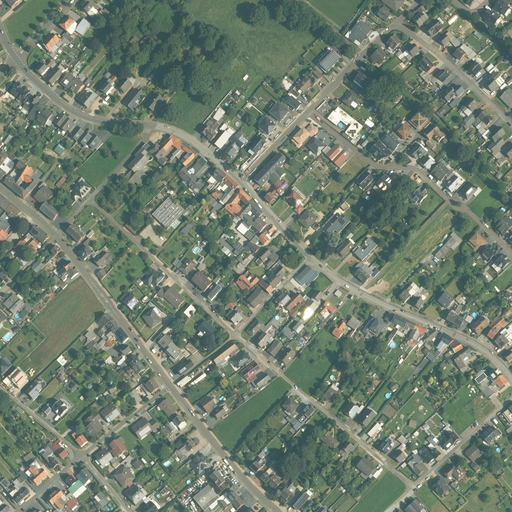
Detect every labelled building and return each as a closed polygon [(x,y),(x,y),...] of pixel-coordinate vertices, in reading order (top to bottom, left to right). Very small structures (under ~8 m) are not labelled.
[(19,0),(5,0),(11,8),(20,1),(19,0)] [(399,0),(388,0),(385,4),(395,12),(403,3),(399,0)] [(87,2),(81,9),(84,11),(83,12),(84,13),(85,12),(92,19),(98,13),(93,8),(87,2)] [(495,8),(494,8),(498,11),(504,16),(509,9),(506,7),(499,2),(495,8)] [(451,16),(456,11),(450,6),(445,11),(451,16)] [(387,13),(382,9),(377,15),(379,17),(379,18),(381,19),(382,19),(386,21),(390,16),(387,13)] [(494,16),(488,11),(483,18),(487,20),(493,25),(498,19),(494,16)] [(421,15),(418,17),(413,22),(419,28),(426,21),(421,15)] [(75,22),(68,16),(64,21),(70,27),(75,22)] [(436,16),(426,25),(429,27),(431,25),(436,21),(436,22),(439,19),(436,16)] [(457,18),(454,16),(447,22),(450,25),(457,18)] [(75,31),(82,36),(90,24),(83,19),(75,31)] [(70,27),(64,21),(59,26),(66,32),(67,31),(70,27)] [(436,21),(431,25),(438,33),(443,29),(436,22),(436,21)] [(359,31),(356,29),(351,36),(356,40),(361,44),(371,31),(364,25),(359,31)] [(438,33),(431,25),(429,27),(425,31),(431,37),(434,35),(435,36),(438,33)] [(66,32),(62,36),(70,42),(73,39),(70,37),(72,35),(71,34),(71,35),(67,31),(66,32)] [(152,40),(155,36),(151,31),(147,35),(152,40)] [(449,32),(444,36),(449,42),(452,44),(456,40),(449,32)] [(52,34),(48,39),(55,45),(60,39),(57,36),(56,37),(52,34)] [(449,42),(444,36),(438,42),(443,47),(449,42)] [(135,37),(129,42),(133,46),(139,40),(135,37)] [(401,44),(395,37),(388,43),(390,47),(393,49),(394,51),(397,48),(400,45),(401,44)] [(456,40),(452,44),(455,49),(463,42),(459,38),(456,40)] [(55,45),(48,39),(43,45),(46,47),(45,48),(49,52),(55,45)] [(419,52),(413,45),(406,51),(412,58),(419,52)] [(459,49),(459,50),(453,56),(459,61),(465,55),(461,52),(459,49)] [(329,53),(328,52),(319,62),(320,63),(317,66),(325,74),(331,68),(332,69),(336,65),(335,64),(340,58),(332,50),(329,53)] [(387,58),(379,50),(372,57),(369,59),(374,64),(377,62),(380,65),(387,58)] [(54,62),(51,59),(45,65),(46,66),(48,68),(50,66),(52,68),(56,64),(54,62)] [(434,68),(425,59),(419,65),(421,67),(424,71),(427,74),(434,68)] [(481,70),(473,62),(469,66),(471,67),(468,70),(474,76),(481,70)] [(42,64),(36,70),(41,75),(48,68),(46,66),(45,67),(42,64)] [(56,64),(52,68),(55,71),(57,68),(63,74),(68,69),(61,64),(59,66),(56,64)] [(491,64),(486,70),(489,72),(494,67),(491,64)] [(370,72),(361,66),(359,69),(365,73),(365,72),(368,75),(370,72)] [(55,71),(46,80),(52,85),(63,74),(57,68),(55,71)] [(495,68),(488,73),(493,78),(496,74),(499,72),(495,68)] [(448,77),(442,71),(436,77),(442,83),(448,77)] [(117,72),(110,81),(113,83),(120,75),(117,72)] [(315,74),(313,72),(311,73),(309,74),(309,75),(309,76),(306,80),(312,85),(313,87),(320,79),(315,74)] [(75,80),(69,74),(61,83),(67,89),(68,88),(75,80)] [(369,81),(360,74),(353,82),(362,89),(369,81)] [(493,78),(491,80),(494,82),(497,79),(499,77),(496,74),(493,78)] [(75,80),(68,88),(72,92),(73,92),(75,93),(77,91),(78,92),(83,86),(76,79),(75,80)] [(123,79),(120,83),(121,83),(117,87),(125,94),(131,87),(127,84),(128,83),(123,79)] [(297,88),(302,93),(303,94),(312,85),(306,80),(306,79),(297,88)] [(497,79),(494,82),(499,87),(502,84),(497,79)] [(491,80),(485,86),(491,92),(495,88),(497,89),(499,87),(494,82),(491,80)] [(110,81),(107,84),(106,84),(101,90),(107,95),(112,89),(110,87),(113,83),(110,81)] [(17,83),(10,92),(16,96),(23,87),(17,83)] [(297,88),(296,86),(289,93),(296,98),(302,93),(297,88)] [(16,96),(16,97),(17,98),(16,99),(17,100),(18,102),(20,101),(21,101),(22,101),(27,94),(29,92),(23,87),(16,96)] [(453,92),(452,92),(455,95),(458,98),(464,92),(458,87),(453,92)] [(453,92),(449,89),(445,93),(444,94),(445,95),(442,98),(447,103),(455,95),(452,92),(453,92)] [(145,97),(136,90),(130,96),(131,96),(129,99),(129,98),(125,104),(128,107),(128,108),(129,109),(130,108),(132,110),(137,104),(134,102),(137,98),(141,102),(145,97)] [(511,104),(511,93),(508,90),(503,95),(503,94),(502,95),(503,96),(500,99),(508,108),(511,104)] [(362,101),(350,92),(343,102),(349,107),(353,102),(358,106),(362,101)] [(82,93),(77,99),(82,103),(87,97),(82,93)] [(30,97),(27,94),(22,101),(25,104),(26,103),(30,97)] [(82,103),(87,108),(95,98),(89,94),(87,97),(82,103)] [(34,95),(30,102),(32,104),(35,106),(39,99),(34,95)] [(161,100),(155,95),(146,106),(154,112),(162,102),(163,101),(161,100)] [(165,96),(161,100),(163,101),(162,102),(165,104),(169,99),(165,96)] [(294,101),(291,98),(287,103),(296,111),(300,106),(294,101)] [(43,101),(39,99),(27,117),(30,119),(32,117),(35,119),(43,108),(44,106),(41,104),(43,101)] [(477,105),(470,99),(464,106),(467,109),(471,113),(475,109),(474,108),(477,105)] [(340,106),(333,101),(330,105),(336,110),(338,108),(340,106)] [(289,108),(282,103),(280,105),(286,111),(289,108)] [(280,105),(278,104),(270,114),(271,115),(278,121),(280,122),(283,119),(286,116),(285,116),(288,112),(286,111),(280,105)] [(43,108),(35,119),(39,122),(40,120),(46,124),(49,120),(52,114),(43,108)] [(338,108),(336,110),(333,114),(332,114),(327,120),(336,127),(340,121),(347,126),(348,124),(352,119),(338,108)] [(217,112),(213,119),(218,122),(222,116),(217,112)] [(484,112),(475,121),(479,125),(488,116),(484,112)] [(427,122),(418,113),(412,120),(414,122),(412,124),(417,129),(418,127),(420,129),(422,127),(427,122)] [(59,116),(54,123),(60,127),(67,119),(61,114),(59,116)] [(278,121),(271,115),(269,118),(275,123),(276,124),(278,121)] [(269,118),(267,116),(265,119),(266,119),(273,125),(275,123),(269,118)] [(488,116),(479,125),(483,130),(492,121),(488,116)] [(217,123),(218,122),(213,118),(210,122),(211,123),(209,126),(207,125),(206,126),(211,131),(217,123)] [(72,123),(67,119),(60,127),(65,132),(67,129),(72,123)] [(273,125),(266,119),(265,119),(258,128),(268,136),(275,127),(273,125)] [(368,119),(365,123),(372,128),(374,124),(368,119)] [(351,126),(345,133),(345,134),(352,140),(356,135),(362,127),(355,121),(351,126)] [(427,122),(422,127),(425,129),(430,123),(428,121),(427,122)] [(217,123),(211,131),(213,132),(219,125),(217,123)] [(411,130),(405,124),(403,126),(409,133),(411,130)] [(205,126),(200,132),(205,137),(211,131),(205,126)] [(311,126),(305,132),(309,136),(311,138),(314,136),(318,132),(311,126)] [(409,133),(403,126),(402,126),(396,133),(404,141),(406,139),(407,139),(409,136),(411,134),(409,133)] [(444,138),(433,126),(423,135),(429,141),(433,137),(438,143),(444,138)] [(71,134),(70,136),(77,141),(78,140),(84,133),(77,127),(76,128),(71,134)] [(499,128),(493,134),(498,140),(499,139),(505,134),(499,128)] [(305,132),(303,130),(293,139),(297,143),(300,146),(309,136),(305,132)] [(487,131),(481,137),(485,141),(487,140),(490,137),(492,135),(488,130),(487,131)] [(211,131),(205,137),(210,141),(216,135),(211,131)] [(218,138),(220,139),(226,133),(224,131),(218,138)] [(91,137),(84,132),(84,133),(78,140),(85,146),(86,144),(91,137)] [(215,145),(220,149),(231,136),(226,132),(226,133),(220,139),(215,145)] [(352,140),(345,134),(345,133),(344,133),(342,136),(350,143),(352,140)] [(399,140),(392,133),(390,136),(397,142),(399,140)] [(498,140),(493,134),(492,135),(490,137),(495,143),(498,140)] [(86,144),(94,149),(94,148),(100,141),(93,135),(91,137),(86,144)] [(390,136),(389,135),(386,138),(387,139),(384,142),(390,148),(394,152),(394,151),(397,148),(396,148),(399,144),(397,142),(390,136)] [(183,145),(172,136),(168,140),(167,139),(166,141),(171,144),(178,149),(179,150),(181,147),(183,145)] [(311,138),(308,142),(310,144),(315,140),(317,138),(314,136),(311,138)] [(244,145),(234,137),(230,142),(233,144),(233,143),(235,145),(240,149),(244,145)] [(495,143),(490,137),(487,140),(492,145),(495,143)] [(263,141),(260,138),(250,149),(253,151),(252,152),(253,152),(254,153),(256,154),(261,147),(262,148),(266,143),(263,141)] [(504,144),(499,139),(498,140),(495,143),(492,145),(489,148),(493,152),(494,153),(498,149),(504,144)] [(310,144),(308,147),(317,155),(321,151),(324,148),(323,148),(315,140),(310,144)] [(103,143),(100,141),(94,148),(97,150),(103,143)] [(171,144),(166,141),(159,149),(164,152),(168,147),(171,144)] [(435,148),(429,142),(428,142),(425,144),(432,151),(435,148)] [(141,149),(151,158),(152,156),(159,149),(154,144),(150,147),(146,143),(141,149)] [(61,155),(66,149),(59,144),(54,150),(61,155)] [(197,154),(184,144),(183,145),(181,147),(185,152),(188,154),(180,162),(185,167),(197,154)] [(377,144),(374,148),(374,149),(371,153),(373,154),(373,155),(376,157),(380,161),(382,159),(387,159),(387,156),(388,155),(384,150),(382,151),(382,149),(377,144)] [(342,151),(337,146),(332,150),(326,156),(332,161),(342,151)] [(422,151),(418,146),(410,154),(416,160),(418,157),(423,152),(422,151)] [(181,147),(179,150),(180,151),(175,156),(178,159),(184,154),(185,152),(181,147)] [(230,147),(225,153),(231,158),(232,157),(233,158),(236,155),(235,154),(236,152),(232,149),(230,147)] [(324,153),(326,156),(332,150),(329,148),(328,149),(324,153)] [(388,150),(386,148),(384,150),(388,155),(389,157),(392,154),(388,150)] [(151,158),(141,149),(133,156),(135,158),(127,167),(131,171),(122,180),(126,184),(144,164),(151,158)] [(164,152),(159,149),(152,156),(158,160),(160,158),(164,153),(164,152)] [(171,155),(168,158),(170,161),(175,156),(180,151),(179,150),(178,149),(171,155)] [(423,152),(418,157),(420,159),(426,153),(423,150),(422,151),(423,152)] [(342,151),(332,161),(338,167),(343,161),(348,157),(342,151)] [(8,158),(13,161),(17,155),(12,152),(8,158)] [(279,155),(268,166),(268,167),(266,169),(265,169),(254,180),(262,187),(269,179),(274,185),(278,181),(281,179),(280,178),(285,174),(280,169),(283,165),(282,164),(285,161),(279,155)] [(432,163),(426,157),(420,164),(426,170),(427,169),(433,164),(432,163)] [(199,162),(190,171),(190,170),(189,170),(188,170),(187,170),(185,167),(177,175),(187,185),(190,182),(194,178),(195,177),(200,170),(205,165),(207,162),(201,158),(198,161),(199,162)] [(14,164),(7,159),(3,164),(10,170),(14,164)] [(443,162),(441,160),(436,165),(435,166),(437,168),(441,164),(443,162)] [(26,165),(20,161),(16,167),(22,171),(25,166),(26,165)] [(433,164),(427,169),(430,171),(435,166),(436,165),(433,162),(432,163),(433,164)] [(144,164),(126,184),(130,187),(134,183),(136,185),(146,175),(144,173),(148,168),(147,167),(145,165),(144,164)] [(437,168),(431,174),(433,175),(433,176),(435,178),(445,168),(441,164),(437,168)] [(209,168),(205,165),(200,170),(195,177),(198,180),(199,179),(209,168)] [(22,171),(17,178),(22,181),(23,182),(24,180),(28,184),(34,189),(37,185),(27,175),(30,169),(25,166),(22,171)] [(445,168),(435,178),(438,180),(440,182),(445,176),(449,172),(445,168)] [(215,173),(212,176),(217,180),(221,184),(223,182),(227,177),(218,169),(215,173)] [(371,173),(367,169),(360,175),(363,177),(367,173),(368,175),(371,173)] [(215,173),(211,170),(206,176),(210,179),(212,176),(215,173)] [(451,170),(449,172),(445,176),(448,178),(454,172),(451,170)] [(368,175),(367,173),(363,177),(357,183),(364,189),(368,185),(370,183),(373,180),(368,175)] [(447,180),(450,182),(454,177),(455,176),(452,173),(447,180)] [(381,180),(376,185),(380,190),(390,180),(385,176),(381,180)] [(9,177),(4,184),(11,189),(15,182),(9,177)] [(198,180),(195,177),(194,178),(190,182),(187,185),(193,191),(194,190),(195,189),(197,189),(198,190),(199,190),(203,186),(200,182),(200,181),(199,179),(198,180)] [(227,177),(223,182),(225,184),(228,187),(232,181),(227,177)] [(445,187),(451,193),(460,183),(454,177),(450,182),(445,187)] [(288,186),(281,179),(278,181),(274,185),(276,187),(269,194),(275,199),(279,194),(283,191),(283,190),(288,186)] [(220,186),(221,184),(217,180),(212,185),(209,185),(207,188),(209,191),(210,190),(214,193),(217,190),(220,186)] [(390,180),(380,190),(385,194),(390,189),(394,185),(390,180)] [(21,184),(16,181),(15,182),(11,189),(15,193),(18,189),(21,184)] [(238,186),(232,181),(228,187),(230,189),(234,191),(238,186)] [(77,188),(76,188),(74,190),(74,192),(82,198),(90,190),(83,183),(81,183),(79,185),(79,186),(77,188)] [(470,183),(460,194),(466,200),(472,194),(477,189),(470,183)] [(34,189),(28,184),(25,187),(30,192),(34,189)] [(40,190),(33,197),(43,207),(45,204),(50,198),(51,198),(53,196),(53,195),(44,186),(40,190)] [(418,186),(412,192),(414,194),(420,188),(418,186)] [(25,187),(21,192),(18,189),(15,193),(23,200),(30,192),(25,187)] [(414,194),(413,196),(415,198),(412,201),(415,204),(417,202),(420,204),(427,196),(425,194),(426,193),(423,190),(422,190),(420,188),(414,194)] [(477,189),(472,194),(475,197),(480,191),(478,188),(477,189)] [(230,189),(227,192),(227,193),(221,200),(225,203),(234,194),(233,192),(234,191),(230,189)] [(214,193),(212,196),(216,200),(221,194),(217,190),(214,193)] [(240,190),(235,196),(239,200),(240,198),(247,204),(250,200),(244,194),(240,190)] [(295,194),(293,192),(286,199),(296,208),(300,205),(303,201),(295,194)] [(79,197),(75,193),(71,197),(75,201),(79,197)] [(269,194),(264,199),(269,204),(270,203),(271,204),(272,204),(274,202),(273,201),(275,199),(269,194)] [(53,196),(51,198),(50,198),(45,204),(53,210),(56,214),(58,212),(60,213),(66,207),(53,196)] [(235,196),(225,208),(230,213),(236,204),(239,200),(235,196)] [(152,216),(167,230),(170,227),(176,220),(185,211),(177,204),(176,206),(169,199),(152,216)] [(247,204),(246,205),(243,208),(248,213),(251,210),(255,205),(250,200),(247,204)] [(6,201),(0,208),(3,210),(6,212),(12,205),(6,201)] [(348,207),(344,203),(340,207),(344,211),(348,207)] [(53,210),(45,204),(43,207),(40,210),(47,217),(53,210)] [(242,210),(236,204),(230,213),(235,217),(238,215),(242,210)] [(12,205),(6,212),(8,214),(10,216),(9,217),(13,220),(14,219),(15,220),(21,213),(12,205)] [(255,205),(251,210),(253,212),(258,218),(263,214),(255,205)] [(300,205),(296,208),(294,210),(299,215),(304,209),(300,205)] [(219,212),(214,208),(211,212),(216,216),(219,212)] [(242,210),(238,215),(245,221),(247,218),(245,217),(248,213),(243,208),(242,210)] [(56,214),(53,210),(47,217),(53,222),(58,215),(56,214)] [(317,220),(308,211),(298,221),(302,224),(303,223),(308,228),(317,220)] [(508,216),(506,214),(499,220),(502,222),(506,218),(508,216)] [(342,216),(339,219),(335,216),(324,227),(330,233),(336,227),(340,231),(349,222),(342,216)] [(266,225),(258,218),(254,223),(252,226),(260,233),(262,230),(266,225)] [(502,222),(496,228),(500,232),(510,221),(506,218),(502,222)] [(180,223),(176,220),(170,227),(173,230),(180,223)] [(244,220),(237,229),(240,232),(245,226),(247,224),(245,221),(244,220)] [(254,223),(250,220),(247,224),(245,226),(249,229),(252,226),(254,223)] [(195,225),(190,221),(184,228),(188,232),(195,225)] [(511,223),(510,221),(500,232),(503,236),(509,230),(511,226),(511,223)] [(5,228),(0,223),(0,227),(0,228),(5,232),(5,233),(10,227),(8,225),(5,228)] [(320,227),(316,223),(312,227),(316,231),(320,227)] [(42,232),(36,226),(29,233),(31,234),(36,239),(42,232)] [(73,226),(66,232),(72,238),(78,232),(79,232),(73,226)] [(249,229),(245,226),(240,232),(244,235),(248,231),(249,229)] [(265,232),(263,234),(265,236),(270,231),(273,234),(275,232),(270,227),(265,232)] [(248,231),(244,235),(250,241),(254,237),(248,231)] [(42,232),(36,239),(38,240),(43,245),(49,238),(42,232)] [(78,232),(72,238),(78,244),(86,236),(84,234),(82,235),(79,232),(78,232)] [(265,236),(263,234),(258,238),(264,245),(269,240),(265,236)] [(479,237),(476,235),(468,243),(471,246),(472,245),(477,249),(478,248),(484,242),(484,241),(480,237),(479,237)] [(250,241),(249,242),(253,245),(257,242),(258,240),(255,236),(254,237),(250,241)] [(452,237),(435,256),(439,260),(456,242),(452,237)] [(354,254),(362,262),(377,246),(369,238),(360,248),(354,254)] [(348,241),(343,245),(338,251),(343,256),(350,249),(350,250),(351,249),(350,249),(352,247),(347,242),(348,241)] [(240,253),(244,248),(238,242),(233,248),(240,253)] [(253,245),(249,242),(246,246),(251,249),(254,253),(257,249),(253,245)] [(484,242),(478,248),(481,251),(487,244),(484,242)] [(32,246),(30,244),(29,246),(27,247),(26,249),(33,255),(37,251),(32,246)] [(230,251),(224,246),(220,250),(226,255),(230,251)] [(494,251),(489,246),(483,253),(481,256),(487,262),(494,255),(498,251),(496,249),(494,251)] [(57,247),(51,252),(53,255),(55,257),(61,252),(57,247)] [(86,248),(79,253),(84,261),(87,258),(88,260),(90,258),(89,257),(90,256),(93,259),(96,256),(91,252),(90,253),(86,248)] [(270,253),(265,248),(260,253),(257,256),(259,258),(262,261),(270,253)] [(481,251),(475,257),(477,260),(481,256),(483,253),(481,251)] [(278,258),(272,252),(268,256),(274,262),(278,258)] [(104,253),(94,262),(99,268),(103,264),(104,266),(111,260),(104,253)] [(497,258),(494,260),(496,262),(503,256),(501,254),(497,258)] [(496,262),(496,263),(498,265),(497,266),(500,269),(500,268),(502,269),(509,263),(507,260),(505,257),(504,258),(503,256),(496,262)] [(183,266),(180,270),(186,276),(196,265),(194,264),(192,262),(189,259),(183,266)] [(38,261),(31,268),(37,274),(44,267),(38,261)] [(69,262),(66,264),(65,263),(63,264),(64,266),(62,267),(65,271),(67,273),(74,268),(69,262)] [(200,264),(197,269),(200,272),(205,267),(201,263),(200,264)] [(364,265),(360,269),(365,273),(369,269),(364,265)] [(315,272),(308,266),(295,279),(302,286),(305,283),(315,272)] [(280,267),(272,275),(277,279),(285,271),(280,267)] [(67,273),(66,274),(68,275),(71,279),(78,273),(74,268),(67,273)] [(153,271),(150,268),(145,273),(149,276),(153,271)] [(358,271),(354,275),(359,279),(365,273),(360,269),(358,271)] [(102,271),(97,275),(101,281),(106,275),(102,271)] [(159,276),(154,271),(153,271),(149,276),(144,282),(148,286),(151,282),(156,286),(164,277),(160,274),(159,276)] [(315,272),(305,283),(308,286),(318,275),(315,272)] [(199,273),(191,281),(192,281),(198,287),(205,279),(199,273)] [(369,277),(365,273),(359,279),(364,284),(370,278),(369,277)] [(277,279),(272,275),(266,282),(273,289),(280,282),(277,279)] [(249,282),(242,276),(238,280),(249,291),(253,286),(249,282)] [(205,279),(198,287),(204,292),(204,293),(211,284),(205,279)] [(266,282),(262,279),(258,283),(269,294),(273,289),(266,282)] [(210,291),(212,293),(218,286),(216,284),(210,291)] [(208,298),(211,301),(222,290),(218,286),(212,293),(208,298)] [(167,293),(161,289),(157,294),(162,299),(164,297),(163,297),(167,293)] [(167,293),(163,297),(164,297),(177,309),(184,300),(180,296),(179,296),(171,289),(167,293)] [(419,294),(416,298),(420,300),(421,298),(424,300),(428,295),(424,292),(425,290),(423,289),(422,291),(419,294)] [(261,295),(257,291),(252,296),(259,303),(264,298),(261,295)] [(323,296),(318,291),(313,297),(318,302),(320,300),(323,296)] [(405,291),(399,297),(405,302),(410,296),(407,293),(405,291)] [(454,301),(445,292),(442,296),(443,296),(438,301),(445,308),(449,305),(450,305),(454,301)] [(126,293),(120,300),(123,302),(129,296),(126,293)] [(291,300),(284,293),(275,302),(278,305),(278,306),(279,307),(280,305),(281,303),(284,306),(291,300)] [(302,298),(297,293),(291,300),(284,306),(289,311),(299,302),(300,303),(303,301),(301,299),(302,298)] [(123,302),(123,303),(130,309),(135,304),(133,302),(135,300),(130,295),(129,296),(123,302)] [(14,296),(10,300),(10,299),(4,305),(3,305),(6,308),(10,311),(11,310),(14,314),(19,310),(23,305),(14,296)] [(259,303),(252,296),(247,301),(252,306),(254,308),(259,303)] [(322,302),(320,300),(318,302),(313,297),(310,301),(317,307),(322,302)] [(420,300),(416,298),(415,299),(412,305),(419,310),(423,302),(420,300)] [(300,303),(298,306),(301,310),(304,307),(303,307),(307,303),(304,300),(303,301),(300,303)] [(310,301),(309,300),(307,303),(303,307),(304,307),(301,310),(300,311),(305,315),(307,317),(311,313),(312,313),(317,307),(310,301)] [(336,309),(327,302),(324,306),(328,310),(332,314),(336,309)] [(30,312),(23,305),(19,310),(22,313),(23,312),(26,316),(30,312)] [(196,310),(191,305),(187,310),(192,315),(196,310)] [(301,310),(298,306),(290,314),(294,318),(300,311),(301,310)] [(324,306),(318,312),(322,316),(328,310),(324,306)] [(458,306),(456,309),(455,309),(453,312),(452,311),(451,313),(457,317),(461,311),(463,309),(458,306)] [(153,310),(143,318),(151,329),(161,322),(156,315),(153,310)] [(192,315),(187,310),(184,313),(189,318),(192,315)] [(239,316),(234,311),(227,318),(234,324),(237,322),(238,323),(242,319),(239,316)] [(387,321),(390,323),(393,319),(396,316),(389,312),(384,319),(387,321)] [(451,313),(450,313),(446,320),(453,324),(457,317),(451,313)] [(107,315),(97,324),(102,328),(105,325),(106,326),(112,320),(107,315)] [(354,331),(360,323),(352,317),(347,325),(354,331)] [(457,317),(453,324),(460,328),(464,321),(461,319),(457,317)] [(270,322),(276,328),(280,324),(274,318),(270,322)] [(482,318),(476,324),(474,322),(469,325),(477,334),(488,325),(482,318)] [(370,329),(378,335),(380,332),(385,325),(384,325),(377,320),(377,319),(373,325),(370,329)] [(112,320),(106,326),(108,328),(110,330),(116,324),(113,320),(112,320)] [(264,325),(258,320),(247,332),(253,337),(260,329),(259,329),(263,325),(264,325)] [(343,320),(337,328),(340,331),(347,323),(343,320)] [(215,331),(205,322),(206,322),(205,321),(198,330),(200,332),(202,331),(205,334),(204,335),(208,339),(216,331),(215,331)] [(380,332),(383,333),(387,327),(389,324),(390,323),(387,321),(384,325),(385,325),(380,332)] [(416,325),(408,321),(406,325),(405,327),(407,327),(413,330),(416,325)] [(370,329),(373,325),(369,322),(363,331),(367,334),(370,329)] [(299,323),(293,329),(298,333),(304,327),(299,323)] [(501,328),(494,323),(492,325),(497,328),(495,331),(497,333),(501,328)] [(116,324),(110,330),(112,333),(114,335),(120,329),(116,324)] [(422,327),(416,325),(413,330),(409,339),(413,341),(415,342),(416,340),(417,338),(419,334),(422,327)] [(395,334),(402,337),(407,327),(405,327),(404,329),(400,326),(398,330),(395,334)] [(340,331),(337,328),(332,334),(339,339),(343,334),(340,331)] [(120,329),(114,335),(116,337),(119,340),(125,335),(120,329)] [(495,331),(492,329),(487,336),(492,340),(497,333),(495,331)] [(438,334),(433,330),(427,336),(431,340),(438,334)] [(89,332),(85,336),(91,342),(95,338),(89,332)] [(355,333),(352,332),(348,337),(352,340),(357,333),(356,332),(355,333)] [(265,335),(263,333),(255,343),(261,348),(266,342),(269,338),(265,335)] [(387,346),(394,336),(391,334),(388,339),(389,340),(386,345),(387,346)] [(125,335),(119,340),(122,344),(128,339),(125,335)] [(179,350),(172,342),(166,335),(157,343),(166,352),(165,353),(170,358),(169,359),(173,363),(177,358),(180,361),(183,357),(178,351),(179,350)] [(447,338),(443,335),(434,347),(438,350),(439,350),(444,343),(446,344),(450,339),(448,337),(447,338)] [(502,335),(494,342),(498,346),(505,339),(504,337),(502,335)] [(406,345),(407,343),(408,342),(407,341),(408,340),(406,339),(403,344),(400,348),(403,350),(406,346),(406,345)] [(505,339),(498,346),(501,350),(507,344),(508,343),(505,339)] [(111,341),(109,340),(106,342),(106,343),(107,344),(111,348),(114,345),(111,341)] [(282,346),(276,341),(273,344),(274,345),(273,346),(267,352),(273,357),(277,354),(276,353),(282,346)] [(198,351),(190,343),(185,348),(192,355),(198,351)] [(438,350),(437,351),(440,354),(448,346),(446,344),(444,343),(439,350),(438,350)] [(462,349),(458,343),(455,345),(451,348),(452,350),(454,353),(462,349)] [(237,349),(235,345),(233,344),(213,359),(214,362),(217,365),(230,355),(232,357),(239,351),(237,349)] [(303,345),(295,354),(297,356),(305,347),(303,345)] [(126,346),(120,350),(123,354),(125,357),(131,352),(126,346)] [(409,354),(412,350),(406,346),(403,350),(408,354),(409,354)] [(467,348),(455,356),(456,357),(454,359),(455,361),(458,366),(460,364),(463,363),(461,360),(462,359),(466,356),(469,354),(471,353),(467,348)] [(294,355),(288,349),(279,359),(286,365),(294,355)] [(437,351),(430,360),(433,363),(440,354),(437,351)] [(511,353),(510,351),(503,357),(508,363),(511,359),(511,353)] [(249,359),(244,352),(237,357),(232,361),(237,368),(244,363),(249,359)] [(134,356),(132,357),(132,358),(128,361),(133,368),(139,363),(136,358),(134,356)] [(456,357),(455,356),(454,357),(453,356),(447,359),(450,364),(455,361),(454,359),(456,357)] [(9,368),(2,360),(0,362),(0,373),(2,376),(9,368)] [(189,361),(184,365),(182,363),(175,368),(181,376),(193,366),(189,361)] [(139,363),(133,368),(138,375),(142,371),(142,372),(145,370),(143,367),(139,363)] [(260,370),(254,363),(250,366),(241,373),(247,381),(254,375),(260,370)] [(217,370),(221,375),(225,371),(221,366),(217,370)] [(491,374),(489,376),(490,377),(494,382),(501,376),(496,370),(493,372),(491,374)] [(25,378),(18,371),(11,378),(13,380),(14,381),(14,382),(20,388),(26,382),(23,379),(25,378)] [(487,378),(481,371),(479,373),(475,376),(477,378),(475,381),(478,385),(483,381),(487,378)] [(258,380),(255,383),(259,388),(270,379),(265,374),(258,380)] [(9,376),(3,382),(7,387),(13,380),(11,378),(9,376)] [(501,376),(494,382),(499,389),(506,383),(501,376)] [(490,377),(484,382),(488,387),(492,383),(492,384),(494,382),(490,377)] [(145,385),(149,391),(151,394),(159,388),(152,380),(145,385)] [(483,381),(478,385),(477,385),(482,392),(488,387),(484,382),(483,381)] [(499,389),(494,382),(492,384),(492,383),(488,387),(482,392),(488,398),(499,389)] [(33,386),(32,387),(31,387),(26,392),(29,395),(30,395),(32,397),(37,393),(41,388),(36,383),(33,385),(33,386)] [(145,385),(143,383),(140,385),(146,393),(149,391),(145,385)] [(394,384),(390,387),(394,392),(395,391),(396,391),(399,389),(394,384)] [(336,393),(329,389),(323,398),(330,402),(333,397),(336,393)] [(142,401),(134,391),(133,391),(129,395),(136,405),(142,401)] [(37,393),(32,397),(30,399),(33,401),(39,395),(37,393)] [(115,402),(109,395),(106,398),(111,404),(115,402)] [(206,396),(199,402),(201,404),(208,399),(206,396)] [(201,404),(201,405),(206,412),(207,412),(211,408),(213,406),(213,405),(212,403),(212,401),(209,398),(208,399),(201,404)] [(176,411),(167,400),(160,405),(169,417),(174,413),(176,411)] [(298,407),(290,400),(283,407),(291,414),(291,415),(292,413),(298,407)] [(61,417),(67,410),(63,406),(64,405),(61,403),(60,403),(59,402),(55,406),(53,409),(54,410),(53,411),(56,413),(57,413),(61,417)] [(53,409),(55,406),(52,404),(51,406),(49,404),(42,411),(47,416),(52,411),(51,410),(53,409)] [(120,415),(112,405),(107,410),(108,411),(103,415),(109,423),(120,415)] [(350,405),(344,413),(352,419),(356,413),(358,410),(357,409),(354,407),(353,408),(350,405)] [(360,405),(357,409),(358,410),(356,413),(358,415),(364,408),(360,405)] [(309,406),(302,414),(308,419),(315,411),(309,406)] [(226,414),(222,408),(213,415),(217,420),(221,417),(226,414)] [(371,412),(367,409),(362,415),(364,417),(360,423),(365,427),(373,417),(369,414),(371,412)] [(511,423),(511,412),(509,409),(502,414),(510,425),(511,423)] [(97,413),(93,416),(96,421),(97,421),(101,418),(97,413)] [(178,418),(174,413),(169,417),(172,422),(174,421),(178,418)] [(291,414),(286,419),(289,422),(295,416),(292,413),(291,415),(291,414)] [(96,421),(93,416),(86,421),(90,426),(86,430),(91,437),(103,428),(97,421),(96,421)] [(185,423),(180,416),(178,418),(174,421),(178,427),(185,423)] [(149,425),(144,419),(132,429),(138,437),(144,432),(146,435),(152,430),(149,425)] [(298,422),(294,419),(290,423),(294,427),(298,422)] [(159,427),(155,420),(149,425),(152,430),(153,431),(159,427)] [(416,422),(410,420),(408,427),(415,428),(416,422)] [(174,431),(178,427),(174,421),(172,422),(169,424),(174,431)] [(187,426),(185,423),(178,427),(181,431),(187,426)] [(381,426),(378,423),(368,435),(371,438),(371,437),(378,430),(381,426)] [(167,436),(171,433),(166,427),(162,430),(167,436)] [(492,427),(487,432),(493,440),(499,435),(495,431),(492,427)] [(78,430),(74,433),(75,433),(79,439),(83,436),(78,430)] [(339,444),(333,439),(333,440),(328,436),(331,433),(328,430),(320,439),(334,451),(339,444)] [(380,432),(378,430),(371,437),(374,439),(380,432)] [(493,440),(487,432),(481,437),(484,441),(488,445),(488,444),(493,440)] [(453,433),(447,438),(453,444),(453,445),(458,439),(453,433)] [(88,442),(83,436),(79,439),(76,441),(81,447),(88,442)] [(402,436),(397,440),(402,445),(406,440),(402,436)] [(443,441),(440,444),(446,451),(453,444),(447,438),(443,441)] [(126,450),(118,440),(115,442),(114,442),(110,445),(113,450),(117,455),(121,452),(122,453),(126,450)] [(184,445),(186,448),(189,452),(195,447),(190,440),(184,445)] [(51,442),(49,444),(53,448),(54,447),(53,446),(54,445),(59,451),(62,448),(59,444),(58,445),(55,443),(54,444),(51,442)] [(384,442),(379,449),(385,455),(391,448),(388,445),(384,442)] [(353,447),(347,443),(342,450),(338,453),(342,456),(345,452),(347,454),(353,447)] [(178,450),(175,452),(181,459),(183,456),(181,453),(186,448),(184,445),(178,450)] [(47,447),(44,449),(47,453),(50,456),(51,455),(53,454),(47,447)] [(475,447),(469,452),(469,451),(465,454),(472,462),(479,456),(478,455),(480,453),(475,447)] [(59,451),(57,453),(62,459),(68,454),(62,448),(59,451)] [(112,458),(105,449),(95,457),(103,466),(102,465),(107,461),(108,462),(110,461),(112,459),(112,458)] [(432,452),(429,454),(434,459),(435,460),(441,455),(435,449),(432,452)] [(400,451),(398,453),(393,457),(399,464),(406,458),(400,451)] [(421,456),(420,456),(423,460),(428,465),(434,459),(429,454),(426,451),(421,456)] [(37,459),(31,452),(28,455),(31,459),(27,463),(30,467),(36,462),(35,460),(37,459)] [(259,458),(259,459),(262,461),(267,457),(262,452),(258,457),(259,458)] [(193,460),(189,464),(193,469),(206,458),(201,453),(193,460)] [(421,456),(418,453),(415,455),(421,462),(423,460),(420,456),(421,456)] [(415,455),(414,454),(412,456),(415,459),(419,464),(421,462),(415,455)] [(37,459),(35,460),(36,462),(41,467),(43,465),(37,458),(37,459)] [(50,460),(48,462),(53,468),(59,464),(53,458),(50,460)] [(206,458),(193,469),(198,474),(203,470),(210,463),(206,458)] [(259,459),(259,458),(255,463),(261,468),(265,464),(259,459)] [(359,465),(357,467),(363,472),(369,464),(364,459),(363,459),(359,465)] [(419,464),(415,459),(411,462),(416,467),(418,465),(419,464)] [(143,465),(139,460),(134,465),(138,469),(143,465)] [(268,466),(271,468),(272,469),(277,463),(274,460),(268,466)] [(36,462),(30,467),(31,468),(34,466),(39,472),(43,469),(41,467),(36,462)] [(418,465),(416,467),(411,462),(408,465),(413,470),(418,476),(424,471),(418,465)] [(261,468),(255,463),(250,468),(255,474),(261,468)] [(476,465),(474,463),(470,466),(476,472),(479,469),(476,465)] [(375,469),(369,464),(363,472),(368,477),(370,475),(375,469)] [(458,465),(454,468),(453,467),(444,475),(447,478),(452,474),(458,480),(465,474),(459,468),(460,467),(458,465)] [(124,467),(114,476),(118,479),(119,479),(126,486),(135,478),(124,467)] [(39,472),(36,474),(42,480),(48,475),(43,469),(39,472)] [(35,476),(29,470),(26,473),(31,479),(35,476)] [(92,477),(85,470),(79,475),(85,482),(82,484),(83,485),(92,477)] [(205,472),(203,470),(198,474),(197,475),(199,478),(205,472)] [(25,481),(28,478),(22,471),(19,474),(21,476),(25,481)] [(225,482),(216,472),(209,477),(213,481),(218,488),(225,482)] [(265,473),(260,479),(266,484),(267,483),(271,479),(265,473)] [(42,480),(36,474),(35,476),(31,479),(36,485),(42,480)] [(85,482),(79,475),(76,477),(79,480),(82,484),(85,482)] [(71,476),(66,481),(72,487),(76,492),(77,491),(78,490),(75,487),(76,486),(75,484),(77,482),(71,476)] [(281,483),(273,476),(271,479),(267,483),(274,490),(281,483)] [(302,482),(296,477),(293,480),(299,485),(302,482)] [(447,483),(440,477),(437,480),(439,482),(443,486),(445,485),(447,483)] [(5,478),(0,482),(0,484),(12,498),(13,498),(17,494),(18,493),(16,490),(11,485),(5,478)] [(17,479),(11,485),(16,490),(18,488),(21,491),(24,488),(21,484),(17,479)] [(82,484),(79,480),(77,482),(75,484),(76,486),(75,487),(78,490),(83,485),(82,484)] [(299,485),(293,480),(290,483),(293,486),(297,489),(299,485)] [(213,481),(193,498),(204,511),(220,498),(217,495),(228,486),(225,482),(218,488),(213,481)] [(443,486),(439,482),(433,488),(434,490),(437,492),(439,495),(443,492),(444,494),(449,490),(445,485),(443,486)] [(291,494),(297,489),(293,486),(290,489),(288,492),(291,494)] [(136,487),(127,495),(131,500),(140,491),(136,487)] [(160,492),(163,496),(169,491),(166,487),(160,492)] [(29,494),(24,488),(21,491),(18,493),(23,499),(29,494)] [(64,495),(59,489),(53,495),(58,501),(61,498),(64,495)] [(285,489),(280,496),(286,501),(288,498),(291,500),(293,497),(291,495),(291,494),(288,492),(285,489)] [(140,491),(131,500),(135,505),(136,504),(142,499),(145,496),(140,491)] [(233,492),(227,498),(232,504),(239,498),(233,492)] [(23,499),(18,493),(17,494),(13,498),(14,499),(13,500),(15,502),(16,501),(18,504),(23,499)] [(72,500),(75,498),(71,493),(66,497),(70,502),(72,500)] [(104,497),(100,493),(94,498),(98,503),(104,497)] [(304,495),(299,501),(293,508),(298,511),(309,497),(305,494),(304,495)] [(58,501),(53,495),(47,499),(49,501),(48,502),(50,505),(51,504),(53,505),(56,502),(58,501)] [(71,509),(72,509),(76,505),(75,504),(72,500),(70,502),(64,495),(61,498),(65,503),(62,506),(64,508),(67,511),(71,509)] [(143,502),(147,506),(151,503),(153,505),(155,502),(150,496),(144,501),(143,502)] [(204,511),(203,511),(222,511),(223,511),(226,509),(228,507),(220,498),(204,511)] [(244,504),(239,498),(232,504),(234,506),(237,510),(244,504)] [(416,501),(410,506),(415,511),(419,511),(422,509),(423,509),(419,505),(416,501)] [(56,502),(53,505),(56,510),(57,510),(59,508),(61,511),(64,508),(61,504),(59,505),(56,502)] [(147,506),(141,511),(142,511),(156,511),(158,511),(153,505),(151,503),(147,506)]
